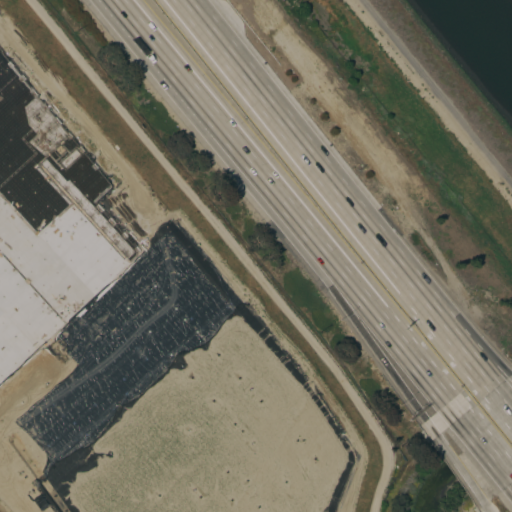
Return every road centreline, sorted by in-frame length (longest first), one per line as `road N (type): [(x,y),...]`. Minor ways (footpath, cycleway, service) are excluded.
road 1 (motorway): [(405,285),(175,0)]
road 2 (motorway): [(224,127),(347,276)]
road 3 (motorway): [(347,276),(441,431)]
road 4 (motorway): [(118,0),(224,127)]
road 5 (motorway): [(378,313),(460,415)]
